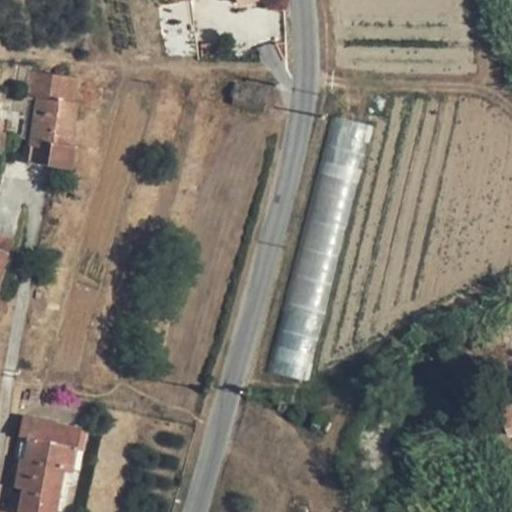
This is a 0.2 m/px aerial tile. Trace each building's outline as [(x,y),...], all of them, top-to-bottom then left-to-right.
[(195,34),(191,2),(159,6),(163,38),(195,34)] [(198,54),(195,34),(163,38),(166,59),(198,54)] [(75,103),(78,78),(30,72),(27,97),(37,98),(31,140),(28,162),(74,169),(77,146),(73,146),(79,104),(75,103)] [(236,84),(233,103),(263,109),(267,90),(236,84)] [(27,97),(21,139),(31,140),(37,98),(27,97)] [(323,116),(279,374),(313,380),(357,122),(323,116)] [(0,250),(9,253),(14,239),(0,234),(0,250)] [(0,250),(0,277),(9,253),(0,250)] [(511,409),(501,414),(510,438),(511,437),(511,409)] [(74,472),(82,428),(23,417),(16,458),(22,459),(17,486),(24,488),(19,511),(57,511),(65,470),(74,472)]
